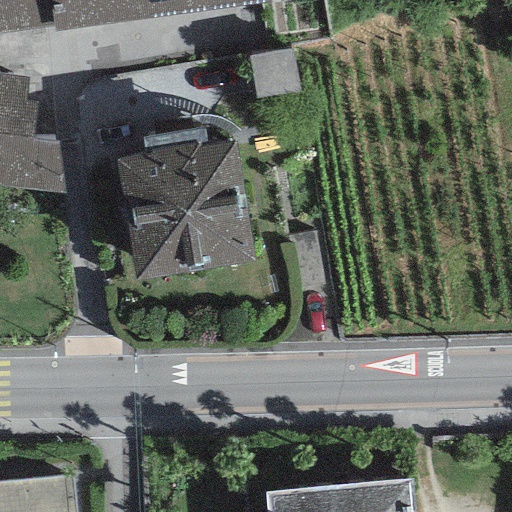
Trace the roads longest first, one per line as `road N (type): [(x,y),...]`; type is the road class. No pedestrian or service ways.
road 1 (secondary): [(118,388),(511,376)]
road 2 (unknown): [(0,54),(203,24)]
road 3 (residential): [(118,388),(122,511)]
